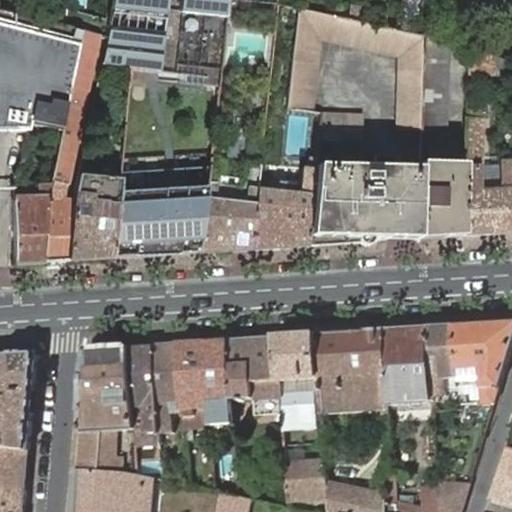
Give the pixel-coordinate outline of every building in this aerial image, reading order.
[(113,0),(109,25),(107,39),(101,64),(131,68),(156,71),(158,71),(220,75),(227,5),(227,0),(113,0)] [(264,3),(242,0),(241,14),(263,17),(264,3)] [(352,8),(350,22),(367,26),(368,10),(352,8)] [(286,110),(313,113),(320,40),(399,58),(396,127),(421,128),(423,72),(424,39),(419,38),(384,29),(367,26),(350,22),(335,18),(331,17),(306,11),(298,9),(287,107),(286,110)] [(0,132),(12,132),(29,132),(31,125),(60,132),(66,105),(78,46),(81,33),(64,28),(28,19),(0,12),(0,132)] [(97,36),(107,39),(109,25),(65,14),(64,28),(81,33),(94,35),(97,36)] [(94,35),(81,33),(78,46),(66,105),(60,132),(51,181),(50,187),(47,200),(58,201),(65,185),(66,184),(97,36),(94,35)] [(451,45),(424,39),(423,72),(421,128),(449,129),(451,45)] [(492,56),(468,49),(468,59),(467,74),(478,75),(478,71),(491,74),(491,65),(492,56)] [(511,62),(497,57),(492,56),(491,65),(511,71),(511,62)] [(463,236),(511,233),(511,164),(504,165),(505,157),(505,156),(500,156),(500,166),(500,190),(480,191),(480,167),(482,119),(477,119),(477,110),(466,110),(466,118),(464,165),(463,168),(463,236)] [(362,115),(321,113),(318,141),(361,139),(362,115)] [(222,144),(212,143),(209,162),(219,163),(222,144)] [(219,163),(209,162),(209,168),(205,200),(199,254),(251,250),(256,206),(257,190),(259,173),(260,168),(246,166),(243,190),(217,186),(219,163)] [(0,189),(19,186),(15,163),(0,165),(0,189)] [(449,165),(420,164),(419,189),(418,239),(463,236),(463,168),(464,165),(449,165)] [(312,195),(307,247),(362,243),(418,239),(419,189),(420,168),(315,166),(314,175),(312,195)] [(168,170),(119,173),(111,259),(199,254),(209,168),(168,170)] [(271,249),(307,247),(312,195),(314,175),(301,174),(299,194),(278,192),(271,249)] [(67,262),(111,259),(119,179),(78,176),(73,202),(67,262)] [(50,187),(43,187),(36,187),(37,200),(15,201),(14,201),(15,265),(42,264),(47,200),(50,187)] [(256,206),(251,250),(271,249),(278,192),(257,190),(256,206)] [(47,200),(42,264),(67,262),(73,202),(58,201),(47,200)] [(511,323),(456,327),(461,383),(482,382),(483,390),(484,405),(496,404),(501,388),(511,352),(511,323)] [(456,327),(430,329),(435,398),(447,397),(447,391),(461,390),(461,383),(456,327)] [(430,329),(387,331),(392,405),(435,402),(435,398),(430,329)] [(353,334),(320,336),(322,380),(324,413),(374,410),(392,409),(392,405),(387,331),(353,334)] [(282,383),(294,382),(322,380),(320,336),(279,339),(282,383)] [(279,339),(230,341),(234,402),(256,400),(283,399),(282,395),(282,383),(279,339)] [(230,341),(206,343),(211,426),(236,424),(234,402),(230,341)] [(206,343),(181,345),(185,403),(186,428),(211,426),(206,343)] [(181,345),(155,346),(161,435),(175,434),(173,404),(185,403),(181,345)] [(155,346),(130,348),(134,406),(146,406),(147,430),(147,435),(161,435),(155,346)] [(82,434),(78,471),(100,473),(121,475),(122,458),(116,458),(117,432),(136,432),(134,406),(130,348),(89,350),(82,434)] [(37,354),(3,356),(9,448),(9,450),(30,451),(39,356),(37,354)] [(0,356),(0,447),(9,448),(3,356),(0,356)] [(284,413),(285,431),(318,429),(316,394),(296,395),(296,388),(294,388),(294,382),(282,383),(282,395),(283,399),(284,413)] [(482,382),(461,383),(461,390),(462,396),(472,395),(472,402),(483,401),(483,390),(482,382)] [(284,413),(283,399),(256,400),(257,414),(284,413)] [(134,406),(136,432),(147,430),(146,406),(134,406)] [(9,450),(9,448),(0,447),(0,488),(27,491),(30,451),(9,450)] [(511,449),(509,449),(501,474),(511,477),(511,449)] [(287,462),(290,502),(330,500),(329,486),(327,460),(287,462)] [(100,473),(78,471),(74,511),(151,511),(154,480),(138,477),(121,475),(100,473)] [(386,475),(387,499),(387,507),(398,506),(398,511),(441,511),(440,483),(424,485),(423,509),(398,504),(396,474),(386,475)] [(511,477),(501,474),(492,501),(511,505),(511,477)] [(463,511),(472,484),(440,483),(441,511),(463,511)] [(330,500),(330,511),(398,511),(398,506),(387,507),(387,499),(348,490),(329,486),(330,500)] [(0,511),(25,511),(27,491),(0,488),(0,511)] [(240,497),(221,494),(218,511),(252,511),(255,501),(240,497)] [(511,511),(511,505),(492,501),(487,511),(511,511)]
